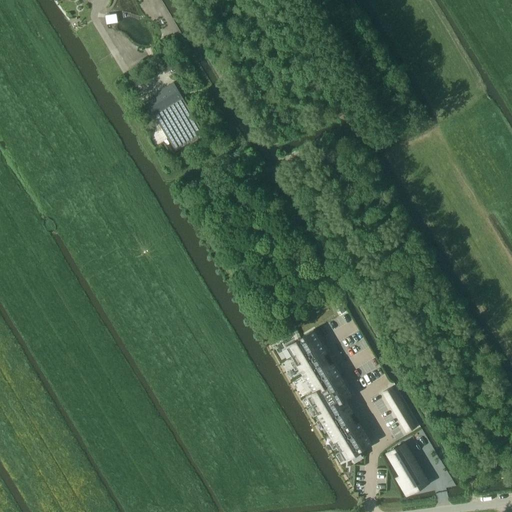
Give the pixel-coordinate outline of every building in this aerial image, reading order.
[(180,70),(177,65),(178,65),(174,58),(171,53),(170,53),(158,60),(166,72),(168,77),(180,70)] [(172,84),(145,99),(176,151),(202,135),(205,134),(174,82),(172,84)] [(313,329),(286,346),(313,391),(306,395),(340,453),(345,461),(366,448),(365,447),(372,443),(359,421),(358,422),(355,423),(349,413),(352,412),(353,411),(345,399),(352,395),(333,362),(332,363),(329,364),(323,354),(326,353),(327,352),(313,329)] [(392,386),(383,392),(407,433),(417,427),(392,386)] [(404,443),(387,453),(400,475),(407,487),(424,477),(404,443)]
